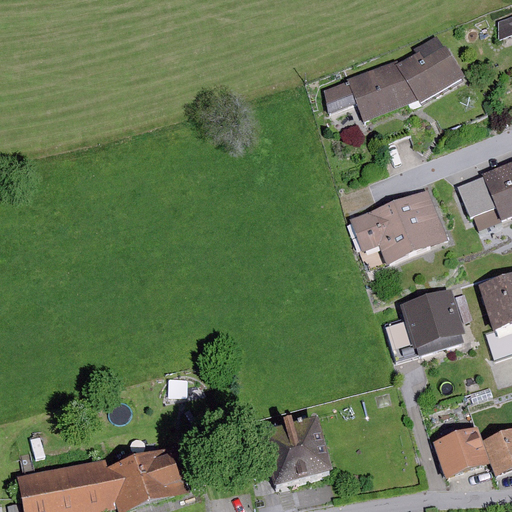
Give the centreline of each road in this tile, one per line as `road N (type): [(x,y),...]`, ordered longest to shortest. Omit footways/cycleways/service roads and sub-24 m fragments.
road 1 (residential): [(362,511),(511,497)]
road 2 (residential): [(511,141),(380,193)]
